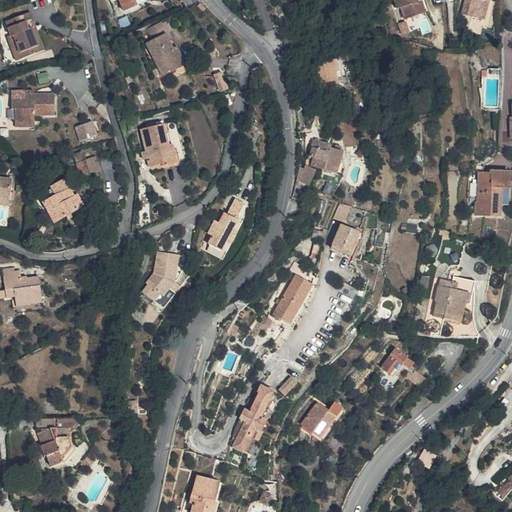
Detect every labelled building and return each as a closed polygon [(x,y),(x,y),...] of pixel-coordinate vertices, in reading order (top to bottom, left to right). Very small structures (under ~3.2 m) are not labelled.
[(121,0),(125,10),(138,4),(136,0),(121,0)] [(406,8),(405,0),(392,0),(393,9),(406,8)] [(415,16),(414,7),(406,8),(393,9),(394,22),(398,21),(400,34),(420,32),(420,30),(419,20),(414,20),(415,16)] [(486,40),(494,12),(479,8),(476,16),(469,14),(463,33),(471,35),(486,40)] [(50,62),(47,56),(43,58),(35,41),(40,39),(33,25),(8,35),(14,49),(17,48),(27,72),(50,62)] [(166,35),(157,40),(163,50),(171,45),(166,35)] [(47,56),(40,39),(35,41),(43,58),(47,56)] [(171,88),(185,80),(177,64),(181,62),(176,53),(171,45),(153,56),(171,88)] [(17,48),(14,49),(10,51),(21,74),(27,72),(17,48)] [(185,60),(181,62),(177,64),(185,80),(193,76),(185,60)] [(320,82),(324,100),(342,96),(338,78),(342,77),(340,66),(329,67),(312,71),(315,84),(320,82)] [(230,88),(224,71),(216,74),(222,91),(230,88)] [(319,101),(324,100),(320,82),(315,84),(319,101)] [(349,84),(342,86),(347,104),(354,103),(349,84)] [(16,105),(15,113),(29,113),(29,105),(16,105)] [(19,136),(39,137),(40,130),(58,131),(60,112),(38,110),(38,114),(29,113),(15,113),(15,122),(20,122),(19,136)] [(88,154),(105,149),(101,135),(84,140),(88,154)] [(156,169),(154,169),(156,177),(168,175),(169,178),(185,175),(181,156),(177,157),(171,135),(147,140),(152,162),(155,161),(156,169)] [(334,183),(341,161),(329,157),(331,154),(310,148),(308,157),(311,158),(310,166),(312,167),(310,175),(334,183)] [(155,161),(152,162),(148,163),(149,170),(154,169),(156,169),(155,161)] [(71,169),(75,176),(84,172),(80,164),(71,169)] [(478,202),(477,213),(502,214),(503,204),(510,205),(511,176),(511,171),(494,170),(494,174),(482,173),(480,202),(478,202)] [(91,182),(84,172),(75,176),(82,187),(91,182)] [(307,194),(311,178),(297,175),(293,191),(307,194)] [(54,208),(68,228),(83,218),(76,207),(72,209),(69,205),(72,203),(69,199),(67,200),(61,191),(48,199),(54,208)] [(0,218),(10,221),(15,200),(5,198),(4,202),(0,200),(0,218)] [(215,220),(208,233),(212,236),(209,243),(222,250),(226,241),(232,244),(238,231),(234,229),(239,219),(237,218),(244,203),(235,199),(227,215),(224,213),(219,223),(215,220)] [(68,228),(54,208),(43,216),(55,236),(68,228)] [(348,233),(354,217),(342,211),(336,230),(348,233)] [(10,221),(0,218),(0,226),(9,228),(10,221)] [(342,250),(354,262),(362,249),(357,246),(340,236),(334,247),(342,250)] [(340,259),(337,262),(345,267),(349,269),(354,262),(342,250),(334,247),(330,252),(340,259)] [(181,286),(175,281),(179,256),(158,252),(154,273),(146,283),(148,284),(143,291),(154,301),(159,295),(163,296),(170,288),(176,293),(181,286)] [(328,257),(337,262),(340,259),(330,252),(328,257)] [(258,313),(266,319),(268,317),(280,327),(308,291),(288,275),(258,313)] [(17,292),(15,284),(15,280),(2,282),(4,295),(17,292)] [(16,311),(43,306),(40,286),(27,288),(27,290),(22,291),(21,283),(15,284),(17,292),(4,295),(5,302),(0,303),(0,311),(16,308),(16,311)] [(456,301),(468,304),(470,292),(458,290),(457,295),(456,301)] [(456,301),(457,295),(452,293),(439,291),(437,298),(456,301)] [(437,314),(435,322),(462,328),(464,315),(466,316),(468,304),(456,301),(437,298),(434,313),(437,314)] [(43,306),(16,311),(17,318),(44,313),(43,306)] [(250,313),(246,319),(242,325),(248,329),(256,318),(250,313)] [(242,325),(239,322),(234,329),(238,332),(242,325)] [(461,333),(462,328),(435,322),(434,328),(443,330),(461,333)] [(410,368),(405,363),(395,352),(377,370),(386,378),(392,372),(396,368),(399,370),(403,374),(410,368)] [(404,379),(400,382),(414,396),(421,389),(413,380),(408,383),(404,379)] [(285,381),(272,393),(279,401),(292,390),(285,381)] [(241,431),(226,455),(238,462),(252,438),(255,440),(264,427),(261,425),(275,401),(261,393),(257,401),(259,402),(248,420),(243,417),(236,428),(241,431)] [(317,399),(301,427),(326,440),(345,406),(335,400),(331,407),(317,399)] [(38,446),(42,459),(54,456),(58,468),(67,455),(67,453),(69,450),(68,442),(74,438),(73,431),(62,430),(37,430),(36,438),(56,438),(56,441),(41,441),(41,445),(38,446)] [(430,468),(438,455),(426,448),(419,461),(430,468)] [(69,461),(67,455),(58,468),(60,475),(69,461)] [(43,472),(46,471),(58,468),(54,456),(42,459),(40,460),(43,472)] [(69,461),(60,475),(61,479),(65,478),(74,463),(69,461)] [(88,464),(83,473),(91,478),(97,469),(88,464)] [(415,476),(423,478),(427,467),(420,465),(415,476)] [(60,475),(58,468),(46,471),(50,482),(61,479),(60,475)] [(88,483),(91,478),(83,473),(80,478),(88,483)] [(198,475),(193,497),(197,498),(196,503),(193,511),(217,511),(220,502),(216,502),(221,481),(198,475)] [(511,486),(501,496),(511,509),(511,486)] [(298,496),(292,511),(317,511),(320,503),(298,496)]
